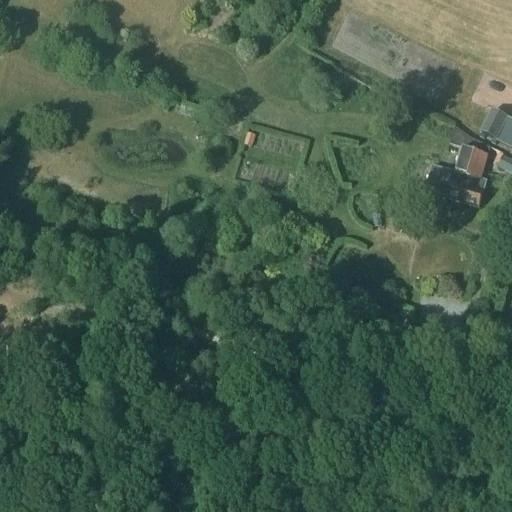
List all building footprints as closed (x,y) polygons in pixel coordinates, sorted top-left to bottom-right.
[(511,135),(511,120),(492,111),(481,134),(496,141),(507,146),(511,135)] [(449,147),(460,150),(453,174),(431,167),(422,198),(446,204),(447,201),(477,210),(484,186),(480,184),(490,149),(471,139),(454,129),(449,147)] [(247,134),(243,146),(252,148),(255,137),(247,134)] [(498,169),(511,175),(511,161),(504,157),(498,169)] [(420,216),(404,211),(400,225),(416,229),(420,216)]
